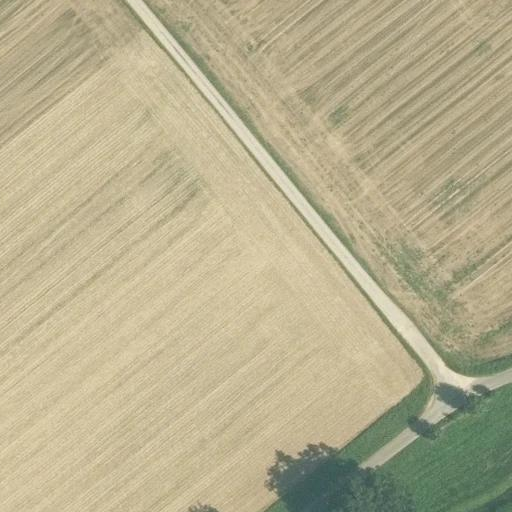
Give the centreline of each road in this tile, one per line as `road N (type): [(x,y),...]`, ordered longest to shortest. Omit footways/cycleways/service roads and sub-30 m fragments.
road 1 (track): [(132,0),(459,398)]
road 2 (track): [(314,511),(459,398),(511,377)]
